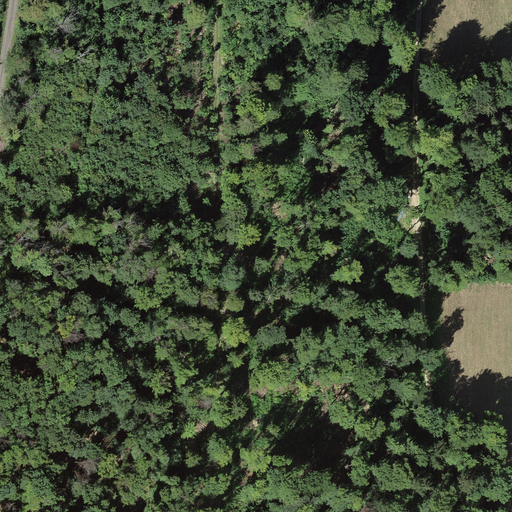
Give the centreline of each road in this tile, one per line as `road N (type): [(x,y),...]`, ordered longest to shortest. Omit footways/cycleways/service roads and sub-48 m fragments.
road 1 (track): [(0,504),(53,349),(104,0)]
road 2 (track): [(418,0),(418,259),(427,378),(450,511)]
road 3 (track): [(221,0),(212,200),(217,511)]
